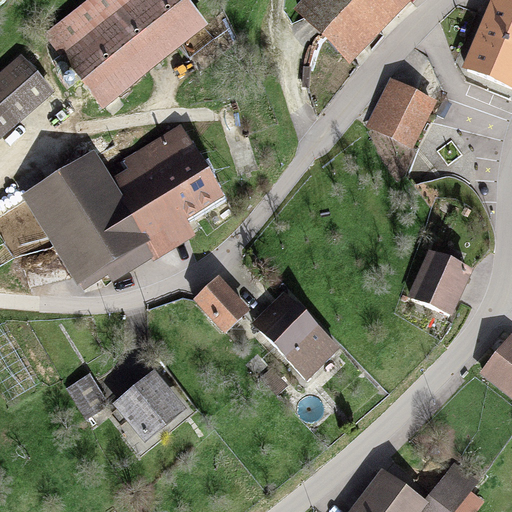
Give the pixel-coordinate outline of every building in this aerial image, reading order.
[(169,0),(97,0),(45,43),(105,117),(201,38),(169,0)] [(312,0),(292,22),(347,75),(420,0),(312,0)] [(511,14),(492,7),(461,82),(511,103),(511,100),(511,14)] [(17,68),(0,82),(0,142),(47,102),(17,68)] [(390,94),(371,131),(408,151),(428,114),(390,94)] [(127,190),(75,215),(107,280),(204,232),(197,218),(228,202),(191,129),(139,155),(146,168),(122,180),(127,190)] [(59,167),(25,187),(35,203),(68,182),(59,167)] [(464,277),(433,265),(415,311),(446,323),(464,277)] [(218,291),(193,312),(219,345),(245,325),(218,291)] [(280,306),(250,333),(302,392),(332,365),(280,306)] [(5,329),(0,332),(0,384),(10,402),(37,387),(5,329)] [(511,354),(505,349),(479,385),(511,408),(511,354)] [(86,383),(66,395),(81,422),(101,411),(86,383)] [(153,390),(113,416),(139,453),(178,427),(153,390)] [(389,468),(356,511),(427,511),(437,499),(389,468)] [(428,511),(456,511),(476,485),(458,471),(428,511)]
